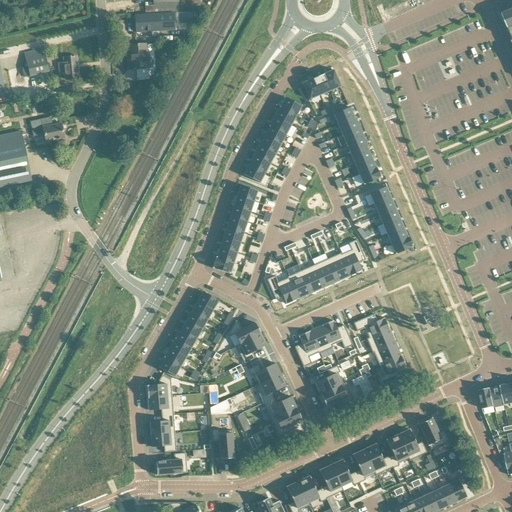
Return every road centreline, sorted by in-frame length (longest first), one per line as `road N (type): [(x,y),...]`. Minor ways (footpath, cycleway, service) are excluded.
road 1 (unclassified): [(493,369),(373,72)]
road 2 (tertiary): [(271,59),(216,152),(155,298)]
road 3 (tertiary): [(155,298),(50,432),(0,511)]
road 4 (residential): [(294,62),(244,144),(194,273)]
road 5 (residential): [(194,273),(136,379),(142,488)]
road 6 (unclassified): [(78,218),(71,184),(105,101),(100,0)]
road 7 (residential): [(142,488),(241,485),(328,446)]
road 8 (unclassified): [(78,218),(6,368)]
road 9 (residential): [(328,446),(458,385)]
road 10 (residential): [(328,446),(273,334)]
